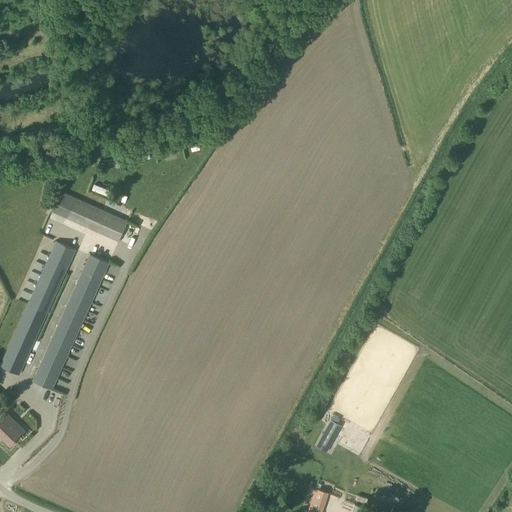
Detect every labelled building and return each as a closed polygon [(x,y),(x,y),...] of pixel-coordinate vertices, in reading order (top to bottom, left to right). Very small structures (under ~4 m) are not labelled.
[(93,190),(111,196),(114,190),(95,183),(93,190)] [(128,190),(122,205),(128,208),(134,193),(128,190)] [(119,241),(128,221),(76,197),(66,218),(119,241)] [(44,227),(43,232),(54,236),(55,230),(44,227)] [(76,250),(75,250),(69,247),(57,240),(0,365),(0,366),(19,375),(76,250)] [(52,390),(109,263),(90,254),(32,380),(52,390)] [(0,434),(10,445),(25,429),(6,411),(0,417),(0,434)] [(329,420),(318,442),(333,450),(344,428),(329,420)] [(321,511),(328,493),(316,489),(307,511),(321,511)]
